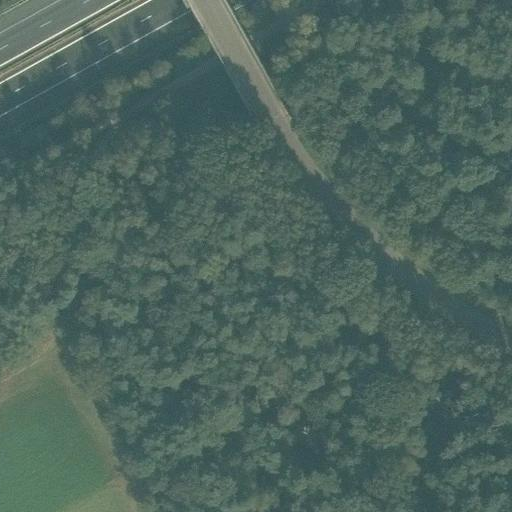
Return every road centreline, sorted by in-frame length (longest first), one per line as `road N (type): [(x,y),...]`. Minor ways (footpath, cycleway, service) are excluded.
road 1 (unclassified): [(511,341),(417,287),(323,200),(204,0)]
road 2 (track): [(329,0),(0,181)]
road 3 (motorway): [(0,101),(183,0)]
